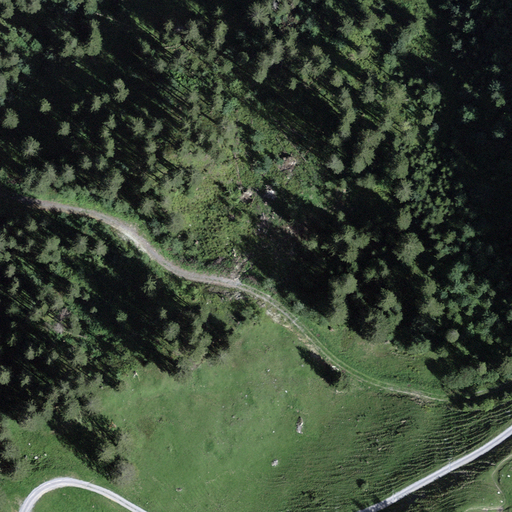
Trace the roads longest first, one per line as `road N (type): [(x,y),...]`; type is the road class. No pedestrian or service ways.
road 1 (track): [(0,194),(113,218),(175,269),(231,279),(288,313),(340,367),(371,381),(456,398),(511,382)]
road 2 (track): [(367,511),(511,427)]
road 3 (track): [(24,511),(44,488),(63,483),(138,511)]
